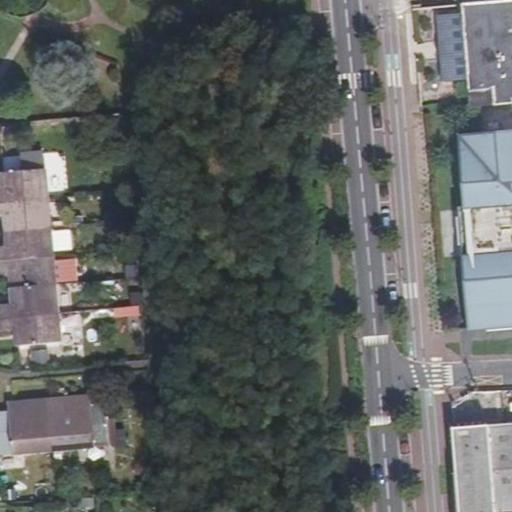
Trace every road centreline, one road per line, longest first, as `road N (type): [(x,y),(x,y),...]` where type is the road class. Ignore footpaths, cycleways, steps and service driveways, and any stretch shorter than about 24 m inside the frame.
road 1 (secondary): [(380,382),(345,0)]
road 2 (residential): [(380,382),(511,372)]
road 3 (secondary): [(389,511),(380,382)]
